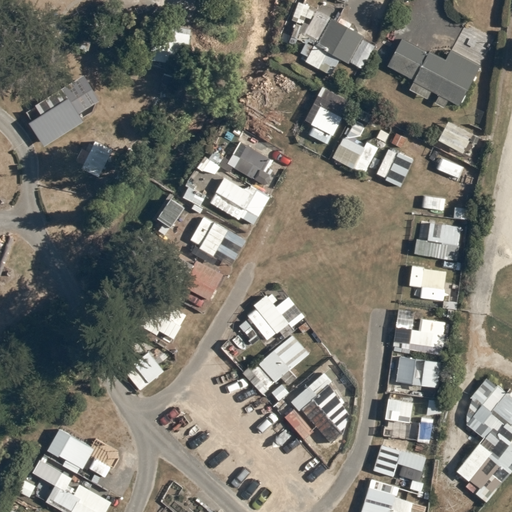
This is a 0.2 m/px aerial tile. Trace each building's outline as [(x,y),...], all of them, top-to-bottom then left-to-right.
[(374,45),(296,2),(275,41),(332,73),(340,58),(360,69),(374,45)] [(189,35),(155,16),(135,51),(170,70),(189,35)] [(478,67),(404,27),(383,65),(457,106),(478,67)] [(314,93),(300,86),(290,106),(304,113),(314,93)] [(91,111),(74,87),(25,121),(42,145),(91,111)] [(275,101),(262,95),(248,122),(260,129),(275,101)] [(340,116),(314,104),(300,133),(326,146),(340,116)] [(471,132),(445,119),(435,140),(461,153),(471,132)] [(211,138),(197,168),(214,176),(220,164),(271,187),(281,165),(278,163),(283,153),(225,127),(218,141),(211,138)] [(363,175),(378,146),(366,140),(362,146),(341,136),(329,158),(363,175)] [(110,148),(90,139),(78,167),(97,176),(110,148)] [(413,158),(386,146),(373,175),(399,187),(413,158)] [(267,196),(222,172),(206,202),(251,226),(267,196)] [(198,214),(193,222),(183,242),(228,266),(243,238),(198,214)] [(450,259),(455,224),(425,221),(424,241),(418,240),(417,255),(450,259)] [(225,276),(176,250),(161,278),(210,304),(225,276)] [(444,269),(409,264),(406,284),(418,286),(417,298),(440,301),(444,269)] [(276,303),(267,291),(242,310),(264,339),(290,319),(295,326),(304,319),(286,295),(276,303)] [(184,314),(154,299),(142,325),(171,340),(184,314)] [(411,308),(394,307),(390,350),(440,355),(443,320),(411,317),(411,308)] [(289,389),(286,384),(294,377),(288,369),(307,353),(289,332),(243,371),(260,392),(265,387),(276,400),(289,389)] [(160,369),(144,351),(122,371),(138,389),(160,369)] [(439,359),(396,353),(392,380),(435,386),(439,359)] [(511,397),(503,391),(483,376),(466,398),(478,407),(464,424),(480,436),(450,475),(485,501),(500,481),(490,474),(497,465),(507,472),(511,465),(511,397)] [(379,437),(430,442),(433,415),(412,412),(413,400),(384,397),(379,437)] [(116,456),(56,426),(44,450),(104,480),(116,456)] [(424,455),(377,444),(366,487),(390,493),(391,487),(415,492),(424,455)] [(102,511),(109,500),(36,457),(27,471),(55,487),(46,503),(61,511),(102,511)] [(38,486),(19,475),(10,490),(29,501),(38,486)] [(422,511),(424,503),(388,495),(386,505),(359,499),(356,511),(422,511)]
